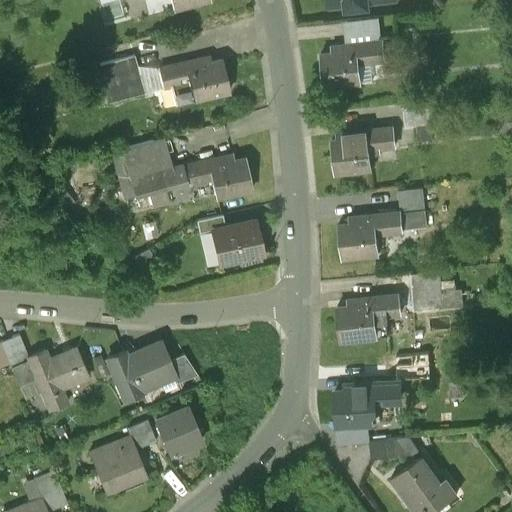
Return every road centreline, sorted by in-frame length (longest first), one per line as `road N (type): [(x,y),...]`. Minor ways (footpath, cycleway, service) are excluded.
road 1 (residential): [(273,0),(290,117),(300,302)]
road 2 (residential): [(300,302),(187,319),(0,306)]
road 3 (residential): [(300,302),(293,411),(264,453),(195,511)]
